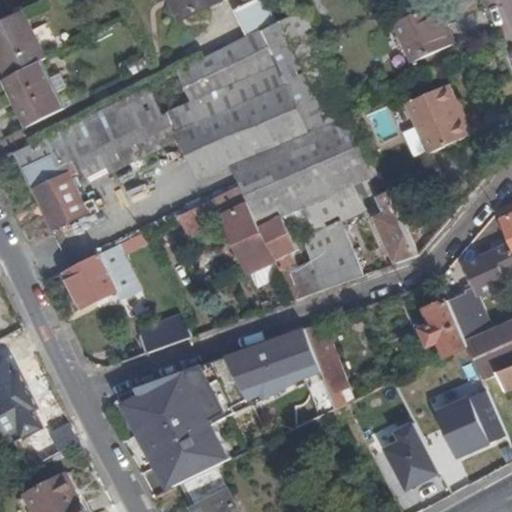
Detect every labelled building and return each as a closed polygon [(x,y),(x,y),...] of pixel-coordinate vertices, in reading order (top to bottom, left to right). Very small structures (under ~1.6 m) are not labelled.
[(173,0),(183,18),(188,17),(180,0),(173,0)] [(180,0),(188,17),(220,0),(180,0)] [(236,7),(249,35),(263,27),(277,20),(267,0),(248,0),(249,2),(236,7)] [(442,2),(400,20),(418,61),(456,44),(444,18),(448,16),(442,2)] [(0,22),(0,52),(11,75),(45,58),(51,55),(28,9),(0,22)] [(306,11),(264,30),(310,129),(351,110),(317,36),(307,14),(306,11)] [(460,42),(448,16),(444,18),(456,44),(460,42)] [(264,30),(263,27),(249,35),(158,81),(183,136),(202,177),(235,162),(310,129),(264,30)] [(21,98),(33,123),(67,106),(45,58),(11,75),(6,78),(16,100),(21,98)] [(95,182),(183,136),(158,81),(69,126),(83,155),(95,182)] [(408,103),(431,154),(469,137),(455,105),(459,103),(450,84),(408,103)] [(16,100),(28,126),(33,123),(21,98),(16,100)] [(462,101),(459,103),(455,105),(469,137),(477,134),(462,101)] [(302,236),(312,260),(316,258),(323,274),(332,271),(337,283),(366,273),(343,220),(366,208),(355,183),(365,177),(359,163),(367,159),(372,157),(351,110),(310,129),(235,162),(244,180),(264,222),(287,211),(301,204),(313,232),(302,236)] [(83,155),(69,126),(19,151),(57,230),(93,213),(77,176),(82,173),(76,159),(83,155)] [(378,215),(398,261),(417,254),(404,224),(386,187),(372,157),(367,159),(382,193),(380,194),(387,210),(378,215)] [(273,265),(282,260),(264,222),(244,180),(185,208),(194,225),(226,210),(253,268),(271,260),(273,265)] [(394,184),(386,187),(404,224),(419,219),(413,204),(404,206),(394,184)] [(511,202),(500,209),(511,237),(511,202)] [(287,211),(264,222),(282,260),(299,296),(337,283),(332,271),(323,274),(316,258),(312,260),(302,264),(295,250),(302,246),(287,211)] [(142,239),(138,230),(66,263),(83,299),(134,275),(121,248),(142,239)] [(511,254),(508,247),(467,263),(478,291),(511,275),(511,254)] [(467,290),(450,297),(471,345),(487,337),(467,290)] [(451,355),(471,345),(450,297),(429,306),(436,322),(427,326),(434,342),(443,338),(451,355)] [(142,333),(151,354),(192,336),(182,315),(142,333)] [(337,348),(327,320),(311,326),(321,353),(337,348)] [(511,372),(511,324),(487,337),(471,345),(488,383),(506,375),(511,372)] [(321,353),(311,326),(144,387),(148,394),(130,404),(168,476),(175,472),(180,485),(187,482),(220,466),(236,458),(219,424),(241,412),(239,407),(268,393),(271,399),(311,379),(328,374),(321,353)] [(351,386),(337,348),(321,353),(328,374),(334,391),(351,386)] [(343,390),(335,393),(341,409),(347,406),(377,391),(373,385),(346,396),(343,390)] [(21,453),(31,469),(80,442),(70,421),(50,432),(38,410),(8,426),(21,453)] [(397,432),(402,442),(388,449),(411,492),(446,474),(419,421),(397,432)] [(510,456),(511,455),(511,437),(505,422),(472,438),(479,456),(498,448),(500,453),(510,456)] [(245,511),(220,466),(187,482),(200,506),(197,508),(198,511),(245,511)] [(86,511),(68,475),(27,496),(35,511),(86,511)]
